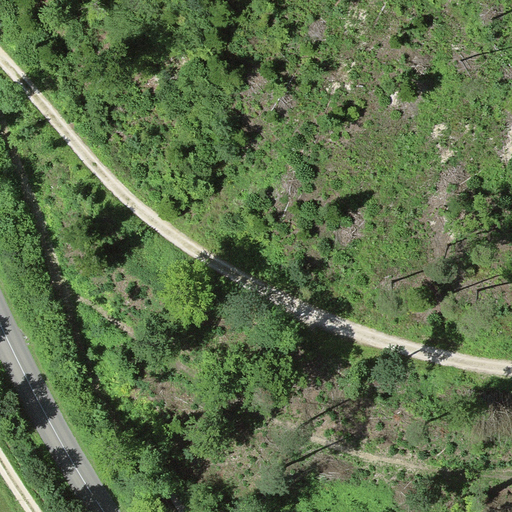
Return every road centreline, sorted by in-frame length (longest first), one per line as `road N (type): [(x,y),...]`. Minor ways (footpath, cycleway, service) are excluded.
road 1 (track): [(0,53),(141,208),(253,288),(364,332),(511,365)]
road 2 (track): [(0,104),(30,213),(95,379),(170,511)]
road 3 (tertiary): [(105,511),(40,405),(0,315)]
